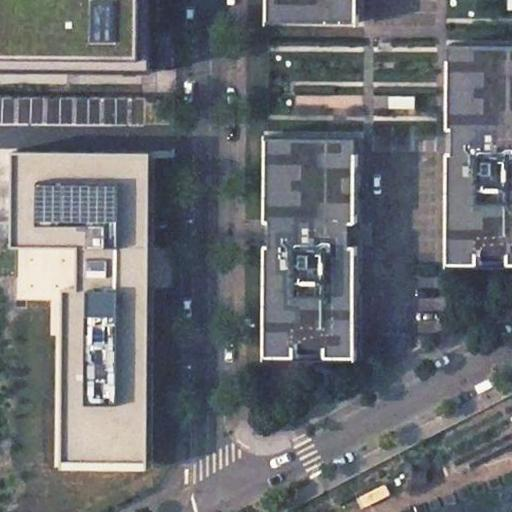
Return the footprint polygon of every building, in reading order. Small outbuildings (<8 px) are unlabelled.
[(0,0),(0,67),(144,66),(143,0),(0,0)] [(362,0),(271,0),(271,20),(363,20),(362,0)] [(511,44),(454,44),(453,130),(459,129),(459,152),(453,152),(453,264),(484,265),(484,254),(511,253),(511,44)] [(363,136),(271,135),(271,220),(277,221),(277,243),(271,243),(270,355),(302,355),(302,345),(331,345),(331,357),(363,357),(363,293),(363,244),(356,243),(357,221),(363,221),(363,136)] [(159,464),(159,155),(16,152),(17,251),(18,267),(66,268),(63,468),(159,464)]
